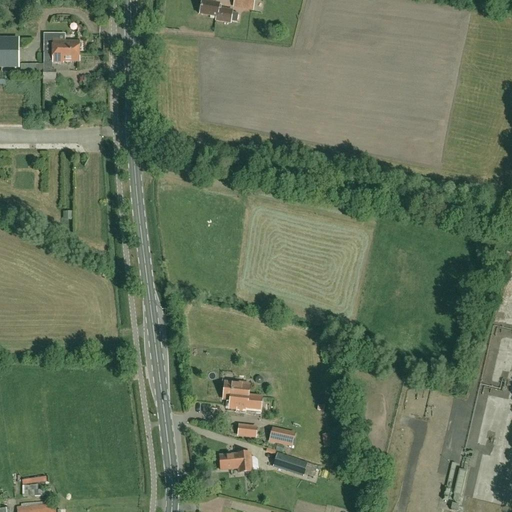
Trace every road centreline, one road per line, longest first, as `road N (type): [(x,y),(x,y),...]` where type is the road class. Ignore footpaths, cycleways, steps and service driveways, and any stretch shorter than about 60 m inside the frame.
road 1 (secondary): [(170,511),(133,135),(130,0)]
road 2 (unknown): [(133,135),(26,140),(0,133)]
